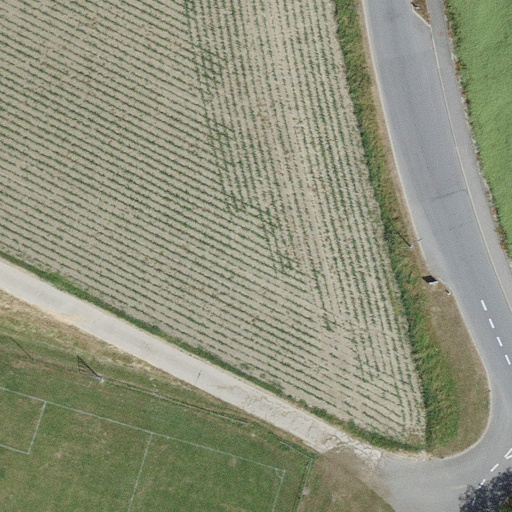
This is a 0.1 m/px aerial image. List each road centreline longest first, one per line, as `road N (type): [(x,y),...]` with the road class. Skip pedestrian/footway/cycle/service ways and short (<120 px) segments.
road 1 (track): [(442,511),(376,467),(0,281)]
road 2 (tertiary): [(511,365),(415,125),(393,0)]
